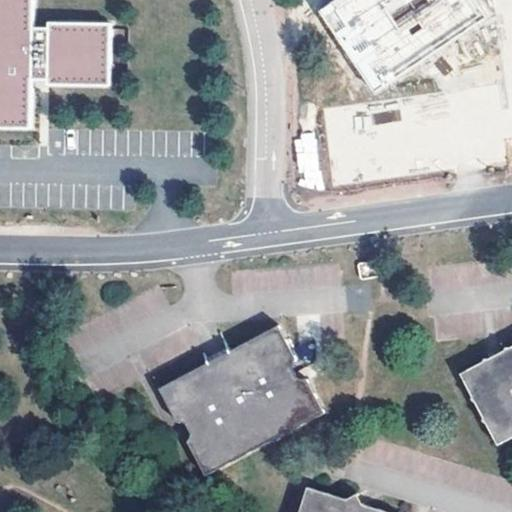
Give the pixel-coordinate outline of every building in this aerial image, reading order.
[(35,0),(0,0),(0,132),(32,134),(33,85),(42,85),(49,85),(49,90),(111,92),(112,30),(50,28),(50,34),(34,33),(35,0)] [(322,0),(317,4),(336,32),(330,45),(338,58),(352,57),(372,88),(409,63),(418,76),(416,58),(428,51),(435,46),(450,55),(443,41),(482,15),(472,0),(322,0)] [(194,438),(189,448),(206,480),(327,417),(310,384),(299,383),(292,369),(298,360),(281,328),(230,354),(234,362),(214,373),(210,365),(159,391),(176,424),(187,424),(194,438)] [(511,351),(466,376),(502,447),(511,441),(511,351)] [(221,359),(210,365),(214,373),(234,362),(230,354),(221,359)] [(304,491),(297,511),(362,511),(360,506),(357,501),(346,506),(304,491)]
